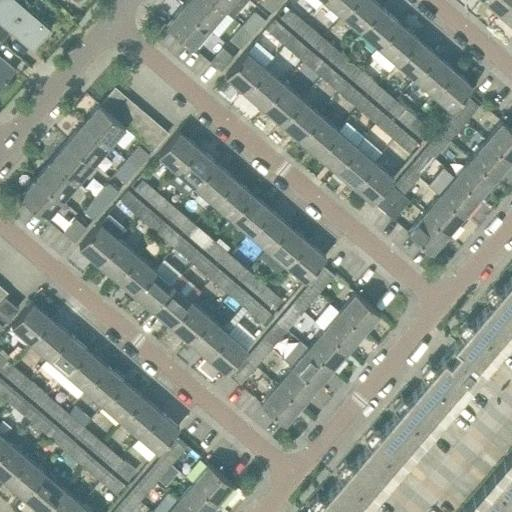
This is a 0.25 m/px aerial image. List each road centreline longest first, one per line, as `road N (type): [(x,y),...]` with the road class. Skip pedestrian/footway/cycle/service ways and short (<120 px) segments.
road 1 (residential): [(441,305),(111,23)]
road 2 (residential): [(293,478),(0,226)]
road 3 (residential): [(293,478),(441,305)]
road 4 (residential): [(2,149),(111,23)]
